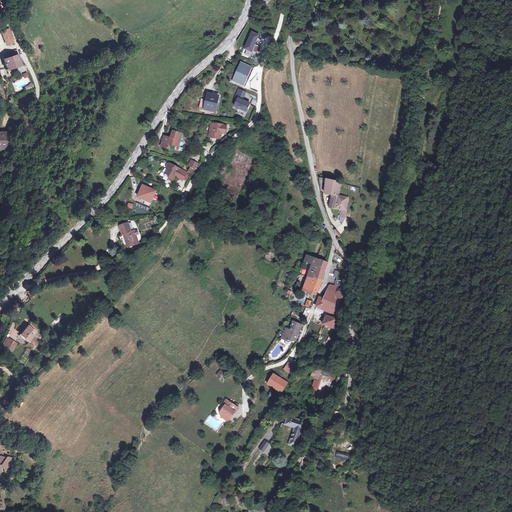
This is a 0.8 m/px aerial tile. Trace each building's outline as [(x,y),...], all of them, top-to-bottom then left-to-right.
[(14,42),(8,28),(2,31),(6,44),(14,42)] [(259,35),(251,32),(245,48),(258,54),(260,47),(255,45),(259,35)] [(18,54),(16,49),(10,51),(11,55),(3,58),(7,69),(21,64),(18,54)] [(251,67),(241,62),(233,81),(243,85),(251,67)] [(245,93),(239,90),(236,95),(239,97),(235,106),(246,111),(250,103),(242,99),(245,93)] [(208,105),(208,109),(216,111),(219,96),(209,94),(207,105),(208,105)] [(226,125),(212,123),(211,129),(212,129),(210,136),(220,137),(221,132),(225,133),(226,125)] [(163,141),(161,145),(161,146),(168,148),(170,143),(178,146),(182,134),(173,131),(171,138),(165,136),(164,141),(163,141)] [(168,168),(166,173),(170,175),(169,177),(173,180),(176,175),(177,175),(176,177),(182,180),(187,172),(170,163),(168,163),(166,166),(167,168),(168,168)] [(342,181),(327,177),(325,192),(333,195),(331,206),(342,209),(342,210),(343,210),(342,216),(341,215),(341,219),(342,219),(344,219),(346,218),(349,196),(339,193),(342,181)] [(143,184),(138,196),(150,202),(156,190),(143,184)] [(129,220),(124,222),(125,224),(128,223),(131,231),(133,231),(129,220)] [(128,223),(125,224),(119,226),(122,234),(122,235),(123,234),(125,234),(128,243),(137,240),(135,234),(134,231),(133,231),(131,231),(128,223)] [(308,254),(306,259),(315,262),(310,274),(317,276),(323,279),(325,272),(328,261),(313,256),(314,254),(311,253),(310,255),(308,254)] [(333,277),(341,279),(343,272),(334,270),(333,277)] [(321,284),(323,279),(317,276),(316,278),(309,276),(306,283),(312,286),(314,283),(321,285),(321,284)] [(316,293),(321,285),(314,283),(312,286),(306,283),(306,284),(304,289),(316,293)] [(331,283),(327,294),(335,297),(337,290),(338,284),(331,283)] [(330,311),(336,312),(336,310),(341,299),(342,300),(344,292),(337,290),(335,297),(327,294),(326,299),(321,296),(317,306),(318,306),(326,310),(330,311)] [(326,324),(328,325),(332,327),(336,319),(327,315),(324,323),(326,324)] [(297,340),(300,334),(297,334),(299,329),(300,329),(302,324),(294,321),(292,326),(293,326),(292,329),(288,328),(285,335),(287,340),(291,341),(292,338),(297,340)] [(30,341),(37,332),(28,324),(20,334),(29,341),(30,341)] [(39,334),(37,332),(30,341),(32,343),(39,334)] [(3,345),(11,350),(16,342),(8,338),(3,345)] [(288,362),(284,368),(290,372),(294,365),(288,362)] [(37,363),(30,371),(34,375),(41,367),(37,363)] [(224,381),(229,375),(221,368),(216,374),(224,381)] [(318,378),(321,370),(320,370),(314,368),(311,376),(318,378)] [(324,371),(321,370),(318,378),(319,379),(321,379),(318,386),(323,388),(321,394),(325,395),(331,379),(332,375),(334,371),(325,368),(324,371)] [(288,382),(280,377),(274,373),(268,382),(282,391),(288,382)] [(321,379),(319,379),(314,391),(321,394),(323,388),(318,386),(321,379)] [(236,411),(239,407),(227,399),(224,403),(226,404),(221,411),(222,416),(229,420),(235,411),(236,411)] [(342,414),(336,411),(332,418),(338,421),(342,414)] [(303,425),(304,426),(306,421),(288,415),(285,423),(285,424),(294,427),(289,443),(296,446),(301,430),(303,425)] [(269,443),(265,440),(259,448),(264,451),(269,443)] [(346,450),(340,446),(337,451),(337,452),(336,455),(334,454),(332,457),(329,462),(331,463),(331,464),(332,465),(332,464),(337,467),(340,461),(339,461),(340,458),(349,462),(354,454),(350,452),(350,451),(346,449),(346,450)] [(0,463),(2,466),(3,468),(4,469),(7,466),(8,467),(11,463),(10,462),(13,458),(7,456),(6,457),(0,455),(0,463)]
